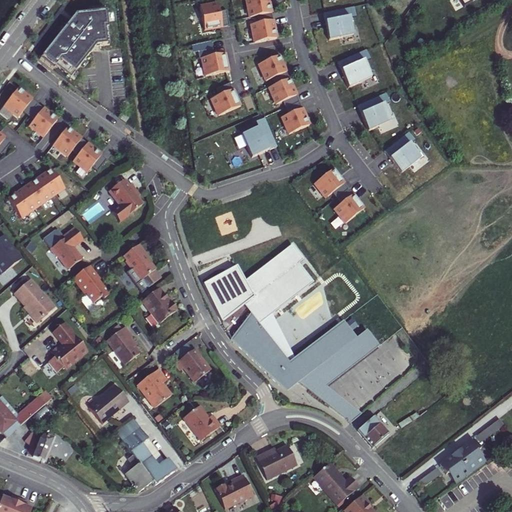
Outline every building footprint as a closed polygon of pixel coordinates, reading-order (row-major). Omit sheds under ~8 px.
[(276,0),(261,0),(262,3),(255,5),(258,23),(266,21),(280,19),(276,0)] [(219,13),(218,5),(199,8),(204,31),(229,26),(226,11),(219,13)] [(54,68),(69,80),(96,49),(108,46),(105,13),(77,16),(71,24),(69,22),(39,60),(52,71),(54,68)] [(360,13),(330,19),(335,46),(360,41),(356,24),(362,22),(360,13)] [(260,30),(263,48),(285,43),(280,19),(266,21),(267,28),(260,30)] [(211,74),(234,69),(230,51),(220,53),(218,47),(203,49),(205,57),(207,56),(211,74)] [(343,68),(354,94),(377,84),(370,68),(376,65),(372,56),(343,68)] [(283,90),(297,84),(287,60),(266,69),(274,86),(280,83),(283,90)] [(284,109),(291,106),(293,113),(307,107),(297,84),(283,90),(277,93),(284,109)] [(24,110),(29,114),(39,103),(19,87),(5,104),(19,116),(24,110)] [(219,104),(226,120),(248,111),(238,88),(224,93),(227,100),(219,104)] [(362,112),(373,137),(396,127),(389,111),(394,109),(391,100),(362,112)] [(39,103),(29,114),(35,119),(30,124),(45,136),(59,118),(39,103)] [(289,122),(296,139),(317,130),(307,107),(293,113),(296,119),(289,122)] [(140,120),(132,115),(129,119),(136,125),(140,120)] [(237,138),(247,161),(273,150),(260,122),(251,126),(254,131),(237,138)] [(0,149),(1,149),(10,138),(0,129),(0,149)] [(78,130),(64,147),(78,158),(83,153),(89,157),(98,146),(78,130)] [(389,158),(405,180),(425,165),(414,151),(419,147),(413,139),(389,158)] [(89,157),(84,163),(98,174),(103,169),(108,173),(118,161),(98,146),(89,157)] [(46,182),(59,200),(73,190),(60,172),(46,182)] [(340,174),(321,188),(332,203),(339,197),(343,203),(355,193),(340,174)] [(108,191),(127,215),(143,204),(134,192),(136,190),(131,184),(129,185),(124,179),(108,191)] [(32,192),(45,210),(59,200),(46,182),(32,192)] [(32,192),(17,202),(30,220),(45,210),(32,192)] [(355,193),(343,203),(347,208),(340,213),(352,228),(370,213),(355,193)] [(190,229),(194,245),(208,241),(204,226),(190,229)] [(29,259),(11,235),(0,243),(0,258),(3,262),(1,264),(9,275),(29,259)] [(67,262),(78,276),(92,266),(83,254),(95,245),(87,235),(74,243),(76,245),(73,247),(66,237),(54,245),(66,263),(67,262)] [(128,273),(137,284),(156,271),(145,256),(147,255),(140,245),(125,255),(130,261),(127,263),(132,270),(128,273)] [(237,288),(228,272),(206,282),(223,321),(245,305),(250,311),(261,325),(314,282),(301,263),(306,258),(293,245),(237,288)] [(95,298),(103,308),(110,302),(112,305),(118,300),(108,286),(110,284),(100,271),(83,284),(94,299),(95,298)] [(14,294),(31,314),(30,315),(38,323),(55,307),(30,279),(14,294)] [(159,324),(159,325),(177,312),(171,303),(170,304),(159,290),(142,302),(152,315),(147,318),(147,321),(151,327),(154,327),(159,324)] [(250,311),(228,334),(275,380),(287,371),(300,381),(308,371),(327,386),(380,344),(367,328),(357,337),(344,319),(289,361),(261,325),(250,311)] [(64,322),(52,330),(61,343),(63,343),(64,344),(64,346),(61,348),(58,348),(55,345),(49,350),(53,355),(45,360),(54,371),(61,366),(62,368),(85,351),(64,322)] [(108,340),(111,343),(111,342),(127,363),(141,353),(131,339),(135,337),(127,326),(108,340)] [(176,349),(180,355),(200,343),(197,337),(176,349)] [(111,343),(126,364),(127,363),(111,342),(111,343)] [(185,369),(195,383),(211,372),(195,351),(175,365),(181,372),(185,369)] [(159,369),(141,382),(158,406),(171,396),(162,384),(167,380),(159,369)] [(291,392),(300,381),(287,371),(275,380),(291,392)] [(308,371),(300,381),(348,419),(357,409),(327,386),(308,371)] [(146,394),(156,407),(158,406),(141,382),(138,384),(145,395),(146,394)] [(118,386),(96,402),(108,418),(130,402),(118,386)] [(414,391),(404,400),(405,402),(416,393),(414,391)] [(417,395),(416,393),(405,402),(411,409),(409,411),(412,415),(398,427),(401,430),(420,418),(413,410),(426,399),(420,392),(417,395)] [(0,433),(4,438),(15,429),(29,417),(42,406),(36,398),(16,415),(0,396),(0,433)] [(91,406),(103,422),(108,418),(96,402),(91,406)] [(182,418),(199,442),(219,427),(211,416),(207,419),(198,407),(182,418)] [(389,416),(363,438),(372,448),(389,433),(385,428),(393,421),(389,416)] [(24,455),(42,463),(51,442),(60,446),(65,451),(63,453),(67,456),(69,454),(74,459),(79,454),(52,429),(44,435),(34,424),(35,423),(29,417),(15,429),(29,445),(24,455)] [(501,419),(474,437),(478,443),(505,426),(501,419)] [(117,432),(133,455),(152,480),(155,485),(175,471),(168,461),(165,463),(140,429),(136,431),(130,422),(117,432)] [(505,426),(494,433),(497,438),(498,439),(509,432),(505,426)] [(494,433),(481,442),(484,447),(497,438),(494,433)] [(477,445),(459,457),(474,478),(489,467),(481,456),(484,454),(477,445)] [(254,458),(265,480),(295,465),(285,446),(269,455),(267,452),(254,458)] [(127,474),(139,490),(152,480),(133,455),(129,458),(135,467),(127,474)] [(474,478),(459,457),(441,470),(444,474),(448,480),(451,478),(459,488),(474,478)] [(311,478),(335,506),(358,488),(349,477),(344,481),(329,463),(311,478)] [(441,470),(430,477),(434,481),(444,474),(441,470)] [(215,488),(225,509),(253,495),(243,475),(231,481),(233,483),(227,486),(226,483),(215,488)] [(430,477),(420,485),(424,491),(435,483),(434,481),(430,477)] [(343,510),(344,511),(371,511),(365,504),(367,503),(361,495),(343,510)] [(12,496),(4,511),(22,511),(28,499),(21,496),(19,500),(12,496)] [(28,499),(22,511),(39,511),(41,509),(33,506),(35,502),(28,499)]
